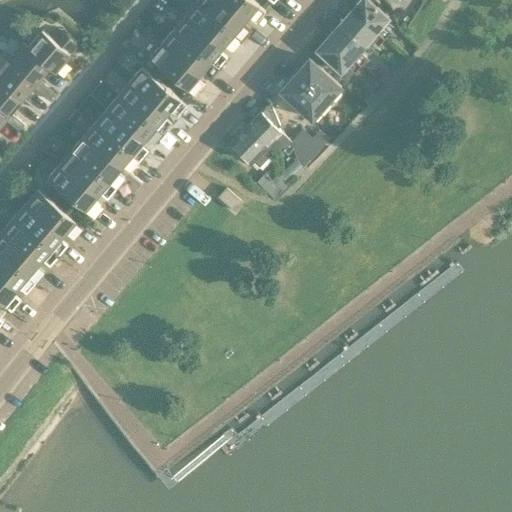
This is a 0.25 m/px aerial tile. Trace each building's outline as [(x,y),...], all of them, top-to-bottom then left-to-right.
[(198,0),(197,2),(242,40),(251,29),(240,20),(242,17),(222,0),(198,0)] [(252,0),(222,0),(242,17),(245,13),(256,23),(266,11),(252,0)] [(378,0),(359,0),(352,8),(384,37),(390,29),(383,23),(389,16),(376,5),(379,1),(378,0)] [(197,2),(185,16),(219,44),(222,41),(233,51),(242,40),(197,2)] [(384,37),(352,8),(340,22),(365,43),(370,37),(378,44),(384,37)] [(185,16),(174,29),(219,67),(228,57),(216,47),(219,44),(185,16)] [(340,22),(329,35),(361,63),(367,56),(359,49),(365,43),(340,22)] [(50,66),(49,67),(55,72),(79,44),(60,28),(52,38),(42,29),(28,46),(27,47),(50,66)] [(174,29),(162,43),(196,72),(199,68),(210,78),(219,67),(174,29)] [(354,70),(361,63),(329,35),(316,49),(341,70),(347,64),(354,70)] [(39,79),(49,67),(50,66),(27,47),(28,46),(22,41),(7,58),(36,83),(39,79)] [(193,75),(196,72),(162,43),(150,58),(195,96),(205,84),(193,75)] [(341,85),(309,57),(280,90),(312,118),(341,85)] [(33,86),(41,92),(47,86),(39,79),(36,83),(7,58),(0,66),(0,80),(22,99),(33,86)] [(142,67),(130,81),(163,110),(166,107),(177,116),(187,105),(142,67)] [(387,70),(380,79),(383,81),(386,84),(393,75),(391,73),(387,70)] [(0,108),(8,116),(11,112),(22,99),(0,80),(0,108)] [(118,95),(163,133),(172,123),(161,113),(163,110),(130,81),(118,95)] [(55,93),(47,86),(41,92),(49,99),(55,93)] [(368,90),(361,97),(368,103),(374,95),(368,90)] [(118,95),(106,109),(140,137),(143,134),(154,144),(163,133),(118,95)] [(285,148),(292,141),(278,128),(280,125),(270,102),(261,111),(261,110),(231,142),(251,161),(252,160),(259,167),(270,155),(271,155),(281,144),(285,148)] [(19,119),(11,112),(8,116),(0,108),(0,125),(5,119),(13,125),(19,119)] [(106,109),(95,123),(140,161),(149,150),(138,140),(140,137),(106,109)] [(27,126),(19,119),(13,125),(21,132),(27,126)] [(95,123),(83,136),(117,165),(120,162),(131,171),(140,161),(95,123)] [(61,141),(68,132),(62,126),(55,136),(61,141)] [(303,129),(292,141),(305,153),(298,161),(304,166),(311,159),(311,158),(322,146),(303,129)] [(83,136),(71,150),(116,188),(125,177),(114,168),(117,165),(83,136)] [(71,150),(60,164),(94,192),(96,189),(107,199),(116,188),(71,150)] [(296,160),(282,172),(291,181),(304,169),(296,160)] [(91,195),(94,192),(60,164),(47,178),(92,217),(102,205),(91,195)] [(291,184),(279,172),(272,179),(266,173),(257,182),(276,200),(291,184)] [(227,187),(219,196),(235,210),(243,201),(227,187)] [(38,189),(26,203),(60,232),(62,229),(73,238),(83,227),(38,189)] [(26,203),(14,217),(59,255),(68,245),(57,235),(60,232),(26,203)] [(14,217),(2,231),(36,259),(39,256),(50,265),(59,255),(14,217)] [(2,231),(0,233),(0,252),(36,282),(45,272),(34,262),(36,259),(2,231)] [(0,252),(0,275),(13,287),(16,284),(27,293),(36,282),(0,252)] [(10,290),(13,287),(0,275),(0,300),(12,311),(22,300),(10,290)]
